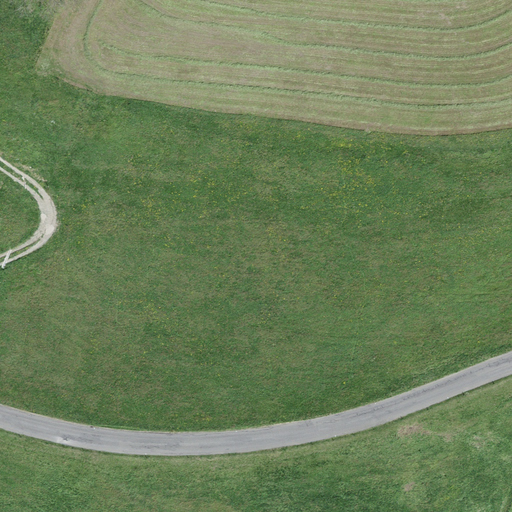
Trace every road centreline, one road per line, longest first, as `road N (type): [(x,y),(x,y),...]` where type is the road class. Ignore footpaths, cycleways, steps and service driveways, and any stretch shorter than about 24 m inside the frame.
road 1 (residential): [(0,418),(138,444),(266,439),(356,420),(511,362)]
road 2 (track): [(0,164),(48,204),(52,217),(45,238),(0,261)]
